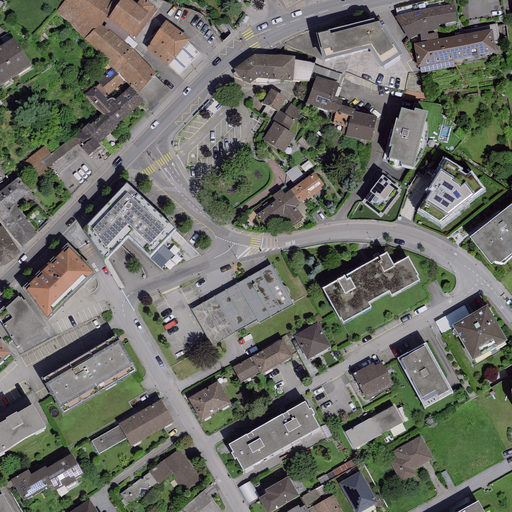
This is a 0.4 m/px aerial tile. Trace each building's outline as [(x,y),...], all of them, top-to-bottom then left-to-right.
[(123,0),(64,0),(56,12),(84,39),(100,25),(103,28),(109,23),(107,21),(123,0)] [(152,8),(141,0),(136,7),(126,0),(123,0),(107,21),(109,23),(132,40),(133,38),(136,40),(158,11),(153,7),(152,8)] [(280,0),(286,8),(299,0),(280,0)] [(409,42),(419,36),(439,32),(438,26),(456,24),(453,6),(419,12),(395,18),(409,42)] [(374,18),(316,33),(323,60),(369,48),(381,68),(402,54),(384,25),(382,26),(379,21),(375,22),(374,18)] [(189,41),(166,22),(146,50),(168,68),(169,66),(179,76),(199,54),(187,42),(189,41)] [(465,36),(453,39),(457,62),(496,55),(494,44),(500,43),(496,24),(464,31),(465,36)] [(103,28),(100,25),(84,39),(112,70),(97,82),(99,84),(95,87),(111,105),(130,89),(140,101),(143,98),(139,94),(155,78),(157,76),(131,49),(130,50),(109,32),(108,33),(103,28)] [(453,63),(457,62),(453,39),(441,41),(439,32),(419,36),(421,45),(413,46),(418,70),(420,70),(421,76),(454,70),(453,63)] [(0,47),(0,53),(15,78),(31,68),(14,39),(0,47)] [(0,87),(15,78),(0,53),(0,87)] [(235,71),(233,73),(235,76),(240,78),(242,81),(250,83),(251,82),(255,83),(268,84),(280,80),(293,81),(294,59),(294,56),(254,54),(233,69),(235,71)] [(315,64),(294,59),(293,81),(309,81),(310,77),(314,65),(315,64)] [(90,81),(73,61),(59,74),(60,76),(46,88),(62,105),(90,81)] [(345,76),(314,65),(310,77),(315,79),(306,103),(329,111),(330,109),(336,111),(338,112),(340,105),(342,99),(335,97),(338,87),(340,88),(345,76)] [(169,93),(155,78),(139,94),(143,98),(140,101),(139,102),(142,105),(149,113),(169,93)] [(95,87),(84,96),(100,115),(80,132),(81,133),(73,140),(88,158),(100,148),(97,144),(142,105),(139,102),(140,101),(130,89),(111,105),(95,87)] [(286,100),(271,91),(262,106),(277,114),(278,115),(279,112),(286,100)] [(287,103),(280,113),(294,122),(301,113),(287,103)] [(355,109),(340,105),(338,112),(353,116),(354,111),(355,109)] [(427,112),(414,109),(413,112),(401,108),(398,120),(396,119),(389,147),(391,148),(388,158),(401,161),(400,165),(413,168),(427,112)] [(376,117),(354,111),(353,116),(338,112),(336,111),(333,123),(347,127),(345,136),(371,142),(376,117)] [(295,137),(288,133),(294,123),(294,122),(280,113),(279,112),(278,115),(277,114),(270,124),(273,125),(262,142),(283,155),(295,137)] [(431,197),(420,214),(439,226),(482,193),(471,178),(467,181),(458,176),(460,173),(446,165),(428,195),(431,197)] [(315,174),(290,192),(300,205),(307,199),(308,201),(322,191),(321,189),(324,187),(315,174)] [(402,186),(387,174),(383,179),(382,178),(361,204),(381,219),(401,194),(398,191),(402,186)] [(29,194),(18,180),(0,192),(0,219),(21,249),(36,237),(14,206),(29,194)] [(175,233),(126,187),(83,231),(105,264),(128,240),(149,261),(175,233)] [(276,203),(256,217),(265,229),(282,216),(291,228),(304,219),(296,209),(300,206),(300,205),(290,192),(285,196),(281,191),(272,198),(276,203)] [(468,232),(505,209),(500,202),(464,225),(468,232)] [(511,207),(470,241),(491,268),(495,266),(504,267),(511,260),(511,207)] [(2,228),(0,229),(0,269),(0,270),(21,256),(2,228)] [(67,250),(25,291),(46,322),(93,277),(67,250)] [(387,256),(362,270),(379,301),(390,295),(392,299),(419,284),(416,279),(418,278),(408,260),(393,268),(387,256)] [(217,298),(191,311),(212,347),(257,322),(259,326),(293,307),(270,265),(217,298)] [(368,306),(379,301),(362,270),(322,292),(339,323),(341,322),(343,326),(371,311),(368,306)] [(5,306),(0,310),(0,322),(18,349),(20,348),(21,349),(40,337),(38,334),(44,330),(25,302),(23,303),(21,300),(20,301),(18,298),(7,308),(5,306)] [(487,309),(452,329),(472,364),(507,344),(487,309)] [(318,324),(294,338),(307,362),(331,348),(318,324)] [(282,341),(250,359),(259,374),(260,377),(293,359),(282,341)] [(0,367),(12,357),(0,344),(0,367)] [(44,388),(63,419),(137,374),(119,344),(44,388)] [(426,346),(397,361),(424,411),(453,396),(426,346)] [(259,374),(250,359),(232,369),(241,385),(259,374)] [(373,365),(352,376),(367,402),(394,388),(381,364),(375,367),(373,365)] [(217,383),(188,401),(201,423),(231,406),(217,383)] [(160,400),(139,412),(152,434),(173,421),(160,400)] [(305,406),(268,426),(282,452),(319,432),(312,419),(314,418),(311,413),(309,413),(305,406)] [(393,407),(369,420),(379,437),(403,424),(393,407)] [(0,449),(4,456),(46,433),(33,410),(17,419),(16,418),(6,424),(6,425),(0,428),(0,449)] [(130,445),(152,434),(139,412),(118,424),(119,425),(126,438),(130,445)] [(354,451),(379,437),(369,420),(345,434),(354,451)] [(126,438),(119,425),(91,441),(99,454),(126,438)] [(243,474),(282,452),(268,426),(228,448),(233,456),(231,457),(234,463),(236,462),(243,474)] [(420,437),(392,452),(396,459),(389,463),(401,484),(417,476),(414,470),(433,460),(420,437)] [(179,449),(148,472),(149,473),(157,483),(158,485),(172,474),(185,492),(202,479),(179,449)] [(45,469),(42,470),(52,487),(55,493),(64,488),(65,489),(76,483),(75,481),(83,476),(72,456),(46,471),(45,469)] [(52,487),(42,470),(31,477),(28,472),(11,482),(23,503),(52,487)] [(128,505),(157,483),(149,473),(120,494),(128,505)] [(360,473),(338,485),(353,511),(364,511),(378,505),(360,473)] [(288,479),(265,493),(266,496),(258,500),(264,511),(276,511),(300,499),(288,479)] [(249,502),(259,498),(252,481),(242,486),(249,502)] [(0,511),(11,511),(2,497),(0,498),(0,511)] [(341,511),(333,497),(313,508),(307,511),(341,511)] [(96,511),(90,502),(73,511),(96,511)]
